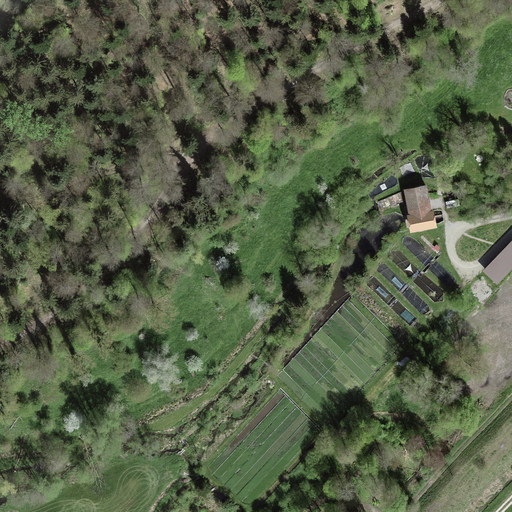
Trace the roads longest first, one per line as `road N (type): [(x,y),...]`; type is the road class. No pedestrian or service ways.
road 1 (track): [(442,0),(266,95),(195,148),(101,267),(50,314),(0,340)]
road 2 (track): [(511,399),(402,511)]
